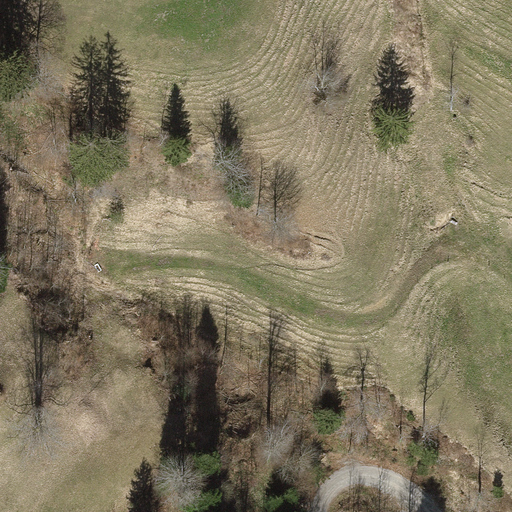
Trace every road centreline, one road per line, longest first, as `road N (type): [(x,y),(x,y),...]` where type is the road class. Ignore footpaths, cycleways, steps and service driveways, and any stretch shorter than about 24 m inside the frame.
road 1 (track): [(125,264),(214,265),(349,320),(392,308),(415,275),(443,255),(511,251)]
road 2 (track): [(315,511),(317,500),(341,483),(366,480),(424,511)]
